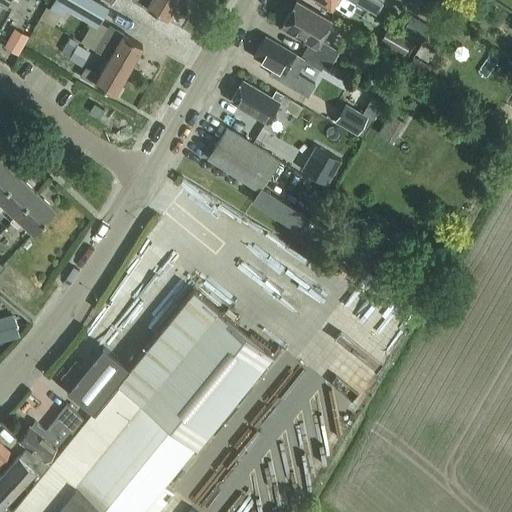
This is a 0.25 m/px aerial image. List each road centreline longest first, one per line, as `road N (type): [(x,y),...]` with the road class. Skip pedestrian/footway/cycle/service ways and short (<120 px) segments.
road 1 (unclassified): [(0,379),(150,178)]
road 2 (unclassified): [(150,178),(252,0)]
road 3 (residential): [(150,178),(0,75)]
